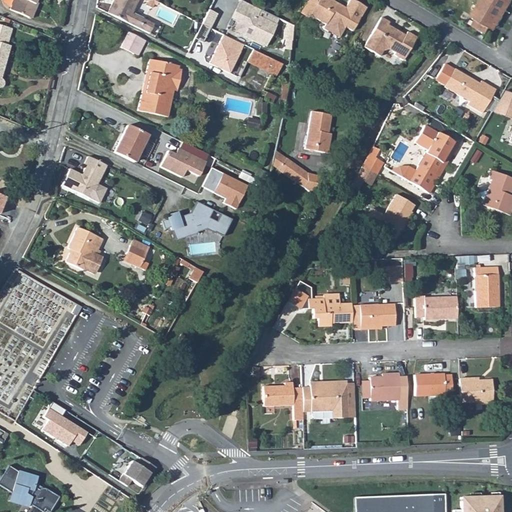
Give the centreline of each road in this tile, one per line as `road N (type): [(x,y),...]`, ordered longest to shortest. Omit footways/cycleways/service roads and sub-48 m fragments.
road 1 (residential): [(84,0),(45,167),(0,270)]
road 2 (residential): [(511,346),(282,356),(252,349)]
road 3 (tertiary): [(407,462),(222,472),(183,489),(161,511)]
road 4 (residential): [(502,60),(397,0)]
